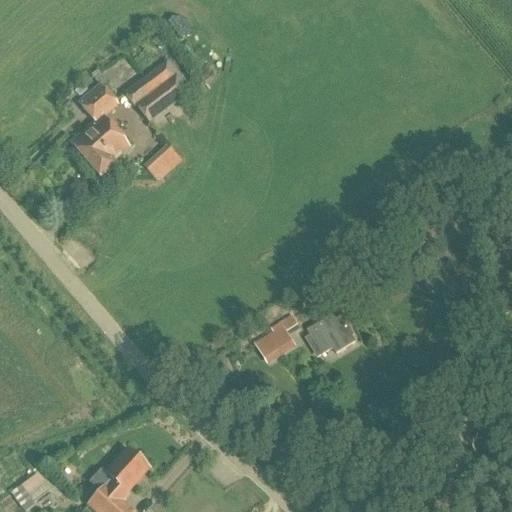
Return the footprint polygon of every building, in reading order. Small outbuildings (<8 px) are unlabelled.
[(148,126),(188,95),(164,64),(122,93),(134,111),(135,110),(148,126)] [(100,181),(116,168),(112,163),(128,149),(102,119),(116,107),(98,86),(77,104),(94,123),(69,145),(100,181)] [(154,173),(167,187),(191,166),(178,152),(154,173)] [(273,334),(254,346),(267,367),(297,350),(287,333),(298,326),(292,317),(271,330),(273,334)] [(335,324),(332,318),(309,332),(312,337),(307,341),(318,358),(332,350),(335,355),(354,343),(351,337),(341,320),(335,324)] [(90,511),(134,511),(123,503),(126,499),(125,498),(149,471),(125,451),(102,477),(108,481),(85,507),(90,511)] [(30,502),(20,488),(10,495),(22,511),(25,511),(33,506),(30,502)]
